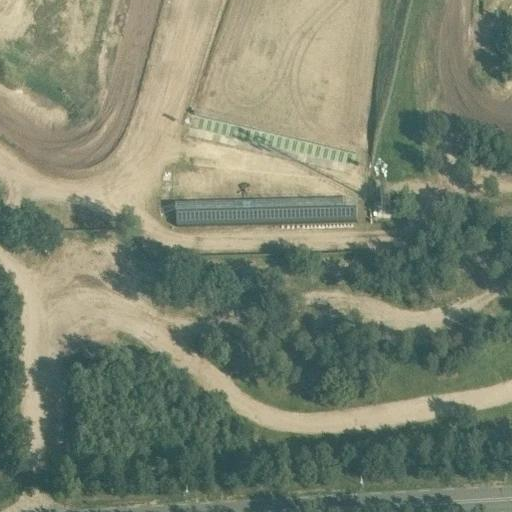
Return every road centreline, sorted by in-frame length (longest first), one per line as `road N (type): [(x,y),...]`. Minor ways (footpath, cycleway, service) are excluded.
road 1 (track): [(511,390),(484,404),(289,426),(238,408),(108,313),(74,312),(53,321),(38,348),(32,511)]
road 2 (track): [(155,342),(302,299),(341,298),(415,319),(444,316),(511,280)]
road 3 (primary): [(310,511),(511,501)]
